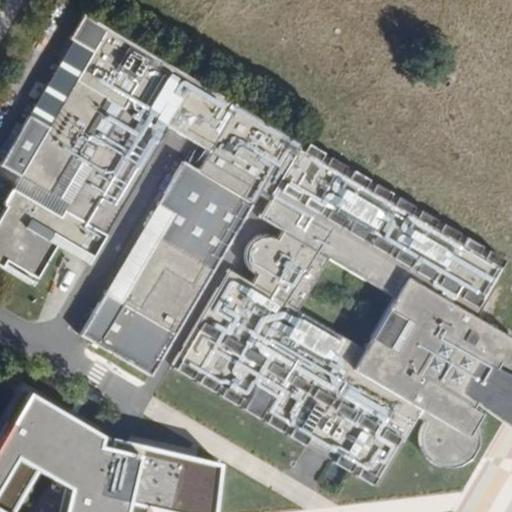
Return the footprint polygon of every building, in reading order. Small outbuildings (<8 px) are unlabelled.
[(170,129),(210,153),(198,172),(183,163),(158,207),(173,216),(128,290),(119,285),(111,298),(105,295),(81,336),(152,378),(259,196),(270,202),(276,192),(298,205),(281,233),(277,241),(269,238),(261,239),(254,242),(248,249),(246,257),(247,266),(251,273),(257,277),(251,285),(241,303),(219,289),(175,365),(179,367),(176,372),(192,381),(195,376),(202,380),(199,385),(215,395),(218,390),(224,394),(221,399),(237,408),(240,403),(247,407),(244,412),(261,421),(263,417),(269,420),(266,425),(282,434),(286,429),(291,434),(289,438),(305,448),(308,443),(337,459),(334,464),(350,474),(354,469),(360,473),(357,477),(373,487),(376,482),(380,484),(418,420),(429,426),(425,434),(424,440),(424,446),(426,453),(428,457),(436,465),(440,467),(446,469),(457,469),(467,465),(473,459),(476,455),(479,445),(479,437),(476,428),(483,416),(474,411),(483,395),(496,403),(505,389),(491,381),(497,371),(510,349),(488,336),(484,342),(469,332),(506,270),(503,267),(505,263),(490,254),(487,258),(479,254),(482,250),(467,241),(464,245),(457,241),(459,236),(445,227),(442,232),(434,227),(436,222),(421,213),(418,217),(412,214),(414,210),(398,200),(396,205),(388,200),(391,196),(376,187),(374,192),(366,188),(369,184),(353,174),(350,178),(344,174),(346,170),(331,160),(328,165),(321,160),(323,156),(308,147),(307,149),(83,15),(69,38),(91,51),(46,126),(28,115),(0,160),(0,164),(17,175),(47,193),(76,145),(94,156),(57,217),(9,189),(2,201),(3,202),(2,204),(5,206),(0,214),(0,266),(4,269),(7,262),(39,280),(58,247),(49,242),(53,234),(93,258),(145,171),(138,167),(150,147),(157,151),(170,129)] [(44,116),(53,88),(40,83),(31,111),(44,116)] [(9,189),(57,217),(94,156),(76,145),(47,193),(17,175),(9,189)] [(145,171),(157,151),(150,147),(138,167),(145,171)] [(270,202),(259,220),(281,233),(298,205),(276,192),(270,202)] [(119,285),(128,290),(173,216),(158,207),(105,295),(111,298),(119,285)] [(58,247),(89,265),(93,258),(53,234),(49,242),(58,247)] [(251,285),(229,272),(219,289),(241,303),(251,285)] [(140,511),(142,506),(156,511),(210,511),(219,472),(101,437),(26,393),(0,437),(0,511),(140,511)] [(511,511),(511,406),(479,479),(477,511),(511,511)]
